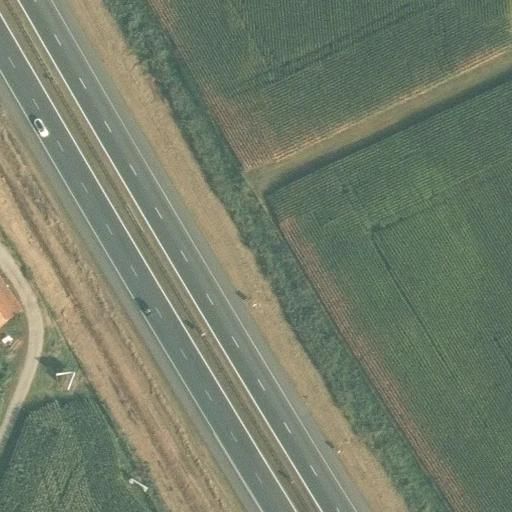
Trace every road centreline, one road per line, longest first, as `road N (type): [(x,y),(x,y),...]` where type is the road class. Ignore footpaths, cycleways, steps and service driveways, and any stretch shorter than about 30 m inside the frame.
road 1 (motorway): [(338,511),(41,0)]
road 2 (motorway): [(0,47),(276,511)]
road 3 (unclassified): [(303,170),(511,71)]
